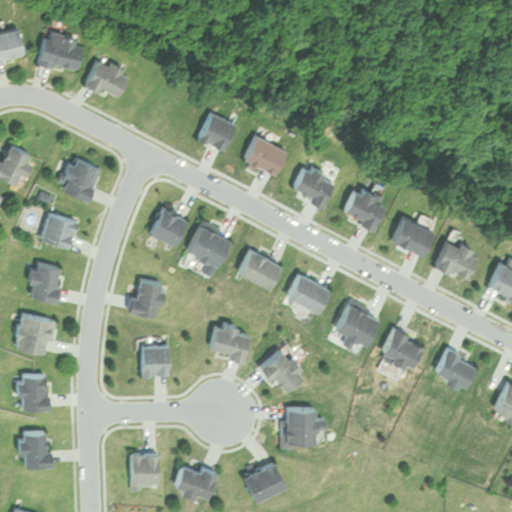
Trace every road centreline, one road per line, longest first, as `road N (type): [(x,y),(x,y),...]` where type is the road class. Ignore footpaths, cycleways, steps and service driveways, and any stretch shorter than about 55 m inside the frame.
road 1 (residential): [(0,95),(34,94),(63,107),(511,338)]
road 2 (residential): [(90,511),(90,333),(110,239),(147,150)]
road 3 (residential): [(89,411),(221,409)]
